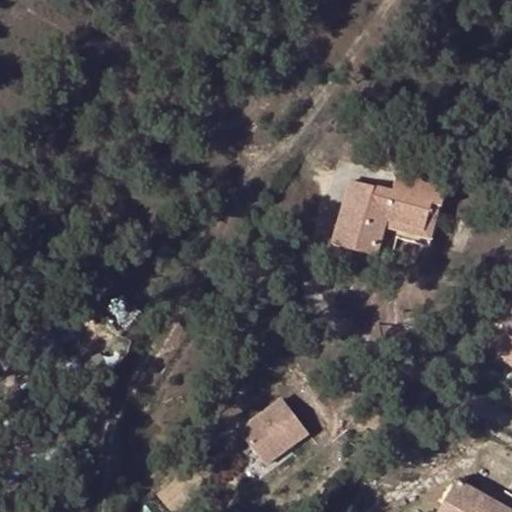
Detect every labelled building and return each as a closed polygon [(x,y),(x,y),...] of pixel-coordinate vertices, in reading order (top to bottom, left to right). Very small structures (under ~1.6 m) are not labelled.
[(393,193),(349,181),(331,244),(378,258),(386,229),(387,223),(424,233),(432,204),(442,207),(449,186),(398,172),(393,193)] [(442,207),(432,204),(424,233),(387,223),(386,229),(432,241),(442,207)] [(100,354),(81,363),(86,374),(106,365),(100,354)] [(316,437),(291,402),(247,432),(272,468),(316,437)] [(511,511),(455,479),(435,511),(511,511)]
